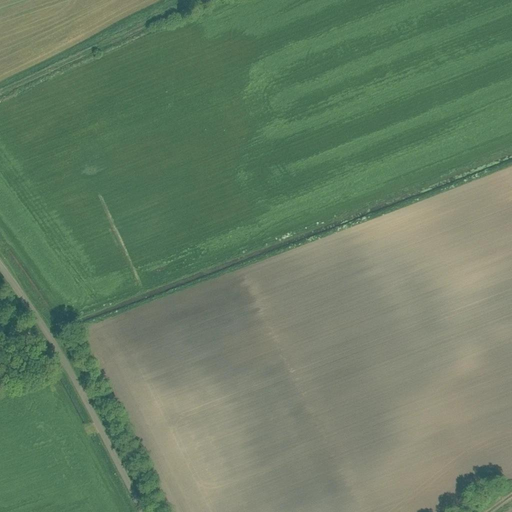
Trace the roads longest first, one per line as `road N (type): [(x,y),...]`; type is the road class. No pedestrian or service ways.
road 1 (unclassified): [(142,511),(45,332),(0,267)]
road 2 (track): [(0,92),(197,0)]
